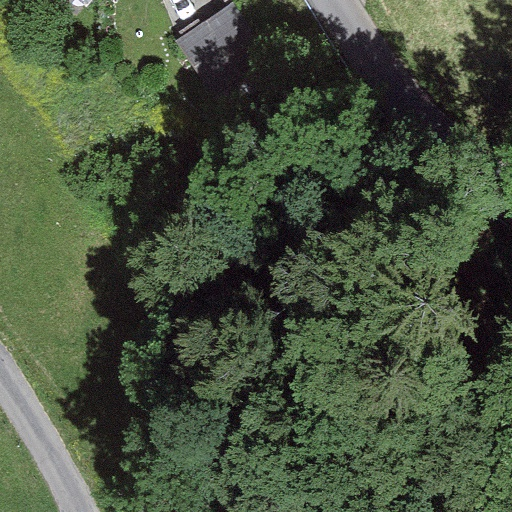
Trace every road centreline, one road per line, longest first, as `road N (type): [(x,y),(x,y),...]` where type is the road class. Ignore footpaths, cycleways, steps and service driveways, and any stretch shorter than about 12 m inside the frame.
road 1 (unclassified): [(329,0),(426,145),(511,195)]
road 2 (tertiary): [(0,365),(80,511)]
